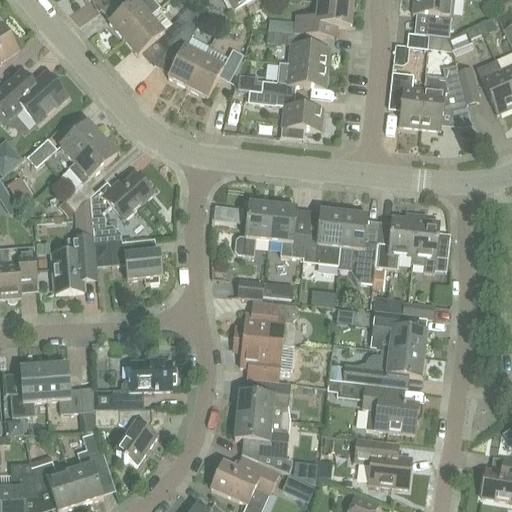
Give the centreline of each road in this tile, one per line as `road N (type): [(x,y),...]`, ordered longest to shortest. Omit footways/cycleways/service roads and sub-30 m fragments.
road 1 (residential): [(428,511),(458,180)]
road 2 (tertiary): [(197,155),(140,127),(28,0)]
road 3 (residential): [(134,511),(178,458),(189,427),(187,329)]
road 4 (residential): [(0,341),(187,329)]
road 5 (residential): [(367,174),(377,0)]
road 6 (residential): [(187,329),(197,155)]
road 7 (tertiary): [(367,174),(197,155)]
